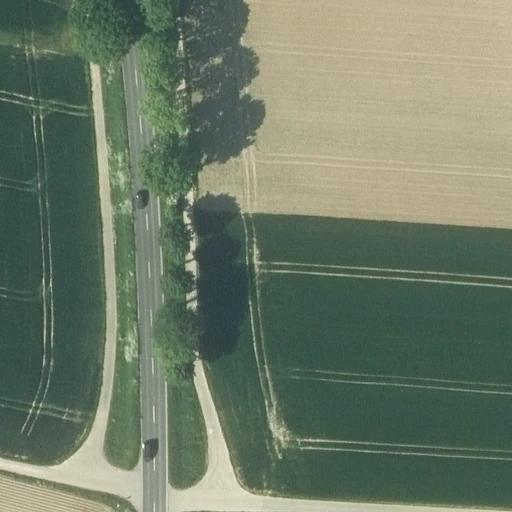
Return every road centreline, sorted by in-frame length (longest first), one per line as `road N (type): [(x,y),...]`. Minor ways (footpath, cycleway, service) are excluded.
road 1 (tertiary): [(151,511),(135,0)]
road 2 (track): [(232,500),(197,370),(174,0)]
road 3 (track): [(87,0),(111,308),(88,483)]
road 4 (track): [(407,511),(151,499),(0,464)]
